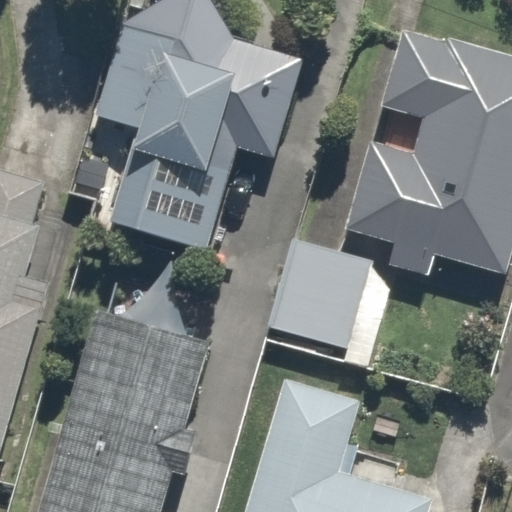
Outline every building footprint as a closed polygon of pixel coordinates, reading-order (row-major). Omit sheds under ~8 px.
[(140,0),(140,1),(134,9),(109,3),(81,115),(111,122),(105,154),(123,153),(110,237),(206,254),(231,152),(276,163),(303,58),(226,39),(223,31),(228,0),(140,0)] [(511,191),(511,52),(376,20),(368,54),(381,57),(363,133),(350,130),(326,229),(379,242),(373,266),(428,279),(433,262),(478,273),(474,290),(487,294),(511,191)] [(0,429),(62,219),(0,204),(0,429)] [(278,237),(255,328),(342,350),(365,259),(278,237)] [(138,511),(189,339),(78,306),(17,511),(138,511)] [(348,390),(280,372),(269,413),(254,409),(226,511),(408,511),(415,486),(329,463),(348,390)]
